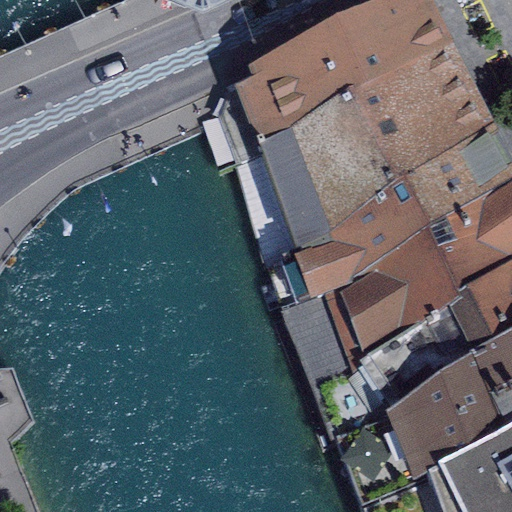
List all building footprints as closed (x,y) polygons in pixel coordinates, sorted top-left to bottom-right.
[(231,103),(225,119),(241,169),(286,149),(442,61),(430,38),(419,15),(231,103)] [(286,149),(241,169),(270,273),(303,261),(327,251),(484,141),(465,106),(442,61),(286,149)] [(303,261),(270,273),(288,320),(341,298),(511,189),(496,163),(484,141),(327,251),(303,261)] [(341,298),(288,320),(338,448),(390,427),(468,375),(511,352),(511,189),(341,298)] [(390,427),(338,448),(361,511),(386,511),(417,500),(480,469),(511,449),(511,352),(468,375),(390,427)] [(386,511),(511,511),(511,449),(480,469),(417,500),(386,511)]
